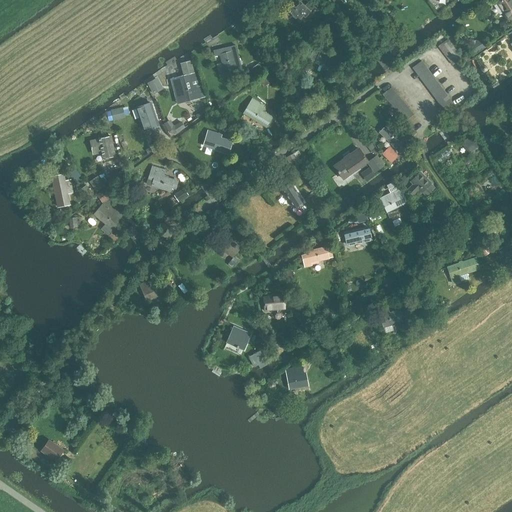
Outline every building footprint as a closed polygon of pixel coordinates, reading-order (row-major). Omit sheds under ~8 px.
[(511,17),(511,0),(499,0),(496,3),(507,21),(511,17)] [(292,5),(287,10),(299,23),(313,9),(308,3),(304,7),(301,4),(299,5),(298,4),(295,7),(292,5)] [(478,41),(467,39),(462,42),(471,56),(487,46),(482,38),(478,41)] [(452,66),(462,58),(448,39),(438,46),(452,66)] [(237,75),(236,70),(242,69),(236,44),(213,50),(214,57),(220,56),(221,62),(216,63),(220,79),(237,75)] [(319,51),(313,48),(308,61),(315,64),(315,63),(332,71),(338,59),(319,51)] [(201,88),(197,72),(194,73),(191,60),(180,63),(183,76),(171,79),(173,87),(179,85),(184,103),(202,98),(199,88),(201,88)] [(446,114),(456,107),(422,61),(412,68),(446,114)] [(255,75),(262,70),(257,63),(250,69),(255,75)] [(265,87),(271,81),(265,76),(260,81),(265,87)] [(164,88),(157,78),(148,84),(154,94),(164,88)] [(405,122),(408,119),(414,114),(391,86),(383,95),(404,122),(405,122)] [(266,128),(273,117),(262,111),(264,108),(262,107),(264,105),(252,98),(242,114),(266,128)] [(152,103),(136,108),(144,131),(159,126),(152,103)] [(203,110),(205,112),(214,106),(212,103),(203,110)] [(405,122),(404,122),(400,127),(406,134),(405,136),(408,140),(416,132),(413,128),(414,127),(408,119),(405,122)] [(163,123),(169,132),(172,136),(184,128),(180,122),(174,126),(170,120),(163,123)] [(404,140),(387,124),(378,133),(400,154),(409,143),(405,139),(404,140)] [(229,154),(233,142),(221,138),(222,135),(207,130),(203,146),(229,154)] [(111,135),(89,140),(93,155),(101,153),(102,158),(115,155),(111,135)] [(471,151),(479,144),(471,135),(463,142),(471,151)] [(393,161),(398,157),(396,155),(396,154),(388,145),(382,153),(389,161),(391,159),(393,161)] [(343,181),(367,163),(374,173),(384,165),(383,163),(385,162),(381,156),(379,157),(377,155),(369,161),(360,146),(332,166),(343,181)] [(296,167),(305,160),(298,150),(289,157),(296,167)] [(176,190),(178,180),(164,176),(166,170),(152,165),(147,179),(153,181),(151,186),(171,192),(172,188),(176,190)] [(364,171),(370,179),(375,176),(369,168),(364,171)] [(431,183),(419,171),(409,182),(412,184),(406,190),(415,199),(422,192),(426,197),(435,188),(430,184),(431,183)] [(57,208),(64,206),(70,205),(64,174),(51,176),(57,208)] [(97,191),(104,186),(97,177),(90,182),(97,191)] [(290,182),(281,188),(294,208),(303,203),(290,182)] [(400,187),(379,198),(386,213),(388,216),(399,211),(397,208),(408,202),(400,187)] [(106,201),(94,214),(113,232),(125,218),(106,201)] [(371,221),(379,217),(374,207),(366,211),(371,221)] [(357,214),(360,222),(369,218),(365,210),(357,214)] [(385,251),(390,249),(379,225),(374,228),(385,251)] [(137,233),(135,229),(132,226),(126,230),(128,234),(131,238),(132,236),(137,233)] [(368,226),(343,232),(346,244),(371,238),(368,226)] [(479,234),(472,239),(484,256),(491,252),(479,234)] [(233,258),(241,248),(225,235),(217,245),(233,258)] [(333,257),(331,245),(327,246),(307,251),(308,253),(301,255),(304,268),(312,266),(311,263),(329,259),(333,257)] [(228,264),(233,268),(238,261),(234,257),(228,264)] [(452,285),(461,282),(459,276),(480,269),(476,257),(446,267),(452,285)] [(174,290),(168,278),(154,284),(152,279),(138,284),(145,302),(174,290)] [(265,310),(285,308),(284,295),(264,297),(265,310)] [(389,312),(387,305),(378,308),(383,328),(402,322),(398,310),(389,312)] [(303,331),(308,329),(310,327),(304,317),(297,321),(303,331)] [(244,351),(251,333),(233,326),(225,343),(244,351)] [(258,362),(265,358),(262,353),(255,357),(258,362)] [(304,374),(302,367),(294,368),(285,369),(288,390),(308,386),(306,373),(304,374)] [(57,461),(64,452),(64,451),(46,439),(40,449),(57,461)]
